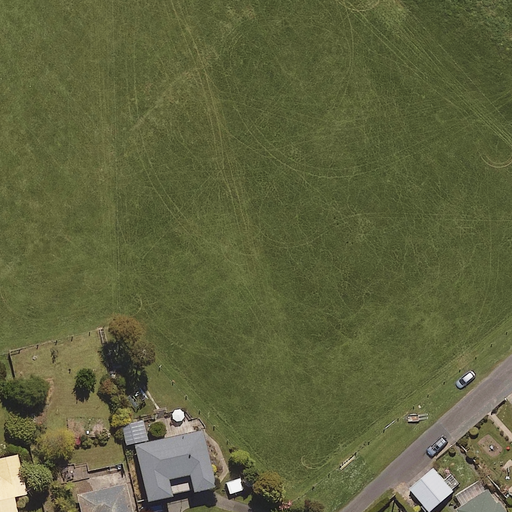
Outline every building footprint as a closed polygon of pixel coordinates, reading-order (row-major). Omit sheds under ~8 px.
[(144,423),(122,428),(127,452),(149,448),(144,423)] [(149,448),(135,451),(148,511),(172,506),(170,497),(192,493),(193,501),(215,496),(202,436),(149,448)] [(26,502),(17,459),(0,462),(0,511),(14,511),(13,505),(26,502)] [(434,511),(455,496),(434,470),(411,490),(428,511),(434,511)] [(134,511),(130,490),(77,499),(79,511),(134,511)] [(501,511),(489,494),(462,511),(501,511)]
